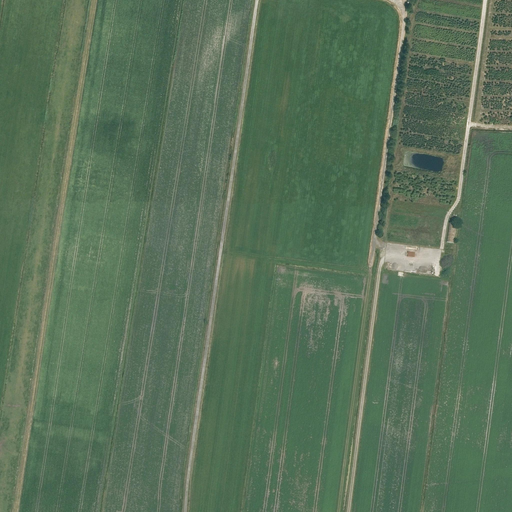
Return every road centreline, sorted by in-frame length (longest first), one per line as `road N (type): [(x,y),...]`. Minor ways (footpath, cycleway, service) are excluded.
road 1 (track): [(348,511),(382,245),(441,252),(459,195),(484,0)]
road 2 (unclassified): [(184,511),(257,0)]
road 3 (unclassified): [(394,0),(404,17),(370,265)]
